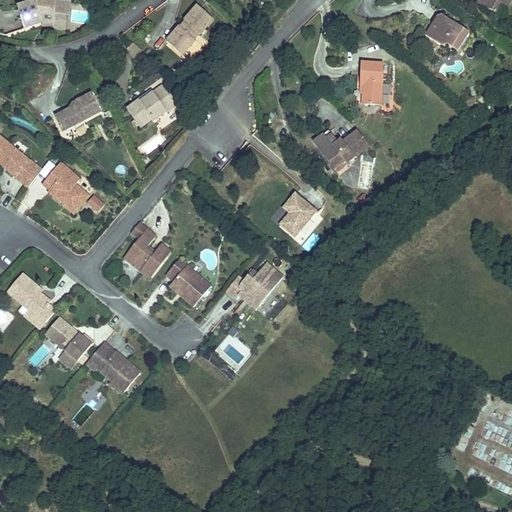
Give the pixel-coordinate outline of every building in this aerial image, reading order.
[(23,22),(42,15),(53,17),(54,14),(64,16),(66,0),(18,0),(16,1),(23,22)] [(53,17),(42,15),(41,20),(68,24),(71,0),(66,0),(64,16),(54,14),(53,17)] [(483,0),(482,3),(496,10),(501,0),(483,0)] [(192,35),(197,29),(199,31),(213,15),(197,1),(184,16),(187,19),(182,24),(179,22),(166,38),(181,52),(194,37),(192,35)] [(450,22),(449,16),(444,13),(437,15),(425,32),(441,43),(449,42),(458,48),(469,31),(459,24),(457,27),(450,22)] [(459,24),(449,16),(450,22),(457,27),(459,24)] [(135,59),(142,50),(133,43),(126,52),(135,59)] [(196,60),(201,49),(193,45),(187,56),(196,60)] [(362,61),(361,80),(364,80),(363,101),(381,102),(383,61),(362,61)] [(138,98),(135,95),(124,102),(137,122),(149,114),(150,116),(172,101),(160,83),(150,90),(138,98)] [(148,86),(135,95),(138,98),(150,90),(148,86)] [(78,104),(55,115),(62,128),(98,110),(89,92),(76,99),(78,104)] [(335,140),(325,148),(331,156),(327,159),(332,166),(342,158),(344,160),(368,142),(356,127),(340,139),(337,142),(335,140)] [(0,134),(0,158),(1,160),(0,162),(14,173),(27,156),(0,134)] [(331,156),(325,148),(321,151),(327,159),(331,156)] [(73,180),(77,175),(58,158),(40,179),(47,186),(48,184),(60,194),(60,200),(71,209),(86,191),(73,180)] [(342,158),(332,166),(334,168),(344,161),(344,160),(342,158)] [(117,168),(118,177),(127,175),(126,167),(117,168)] [(60,194),(48,184),(47,186),(46,188),(57,198),(60,194)] [(287,196),(307,213),(312,207),(292,190),(287,196)] [(95,195),(86,204),(97,214),(105,205),(95,195)] [(291,232),(307,213),(287,196),(286,198),(287,199),(282,205),(286,209),(277,220),(291,232)] [(152,231),(143,224),(120,253),(146,274),(167,247),(157,239),(150,249),(142,243),(152,231)] [(310,252),(320,237),(311,232),(301,247),(310,252)] [(170,276),(169,278),(180,288),(177,291),(190,301),(208,280),(177,254),(163,270),(170,276)] [(242,275),(236,270),(224,285),(233,294),(236,290),(239,286),(256,301),(281,273),(264,259),(251,275),(246,270),(242,275)] [(37,287),(34,284),(36,282),(20,268),(5,287),(27,305),(34,311),(29,317),(37,324),(53,305),(45,298),(47,295),(37,287)] [(180,288),(169,278),(166,281),(177,291),(180,288)] [(239,286),(236,290),(253,305),(256,301),(239,286)] [(0,303),(0,329),(2,332),(15,317),(0,303)] [(29,317),(34,311),(27,305),(22,311),(29,317)] [(56,313),(42,330),(75,357),(91,338),(81,330),(79,332),(71,326),(70,328),(67,326),(69,323),(56,313)] [(107,341),(115,330),(104,322),(96,333),(107,341)] [(101,338),(83,359),(91,365),(96,366),(109,376),(107,379),(120,389),(138,367),(124,356),(124,357),(123,358),(119,355),(121,354),(101,338)] [(23,423),(14,424),(15,434),(25,433),(23,423)]
